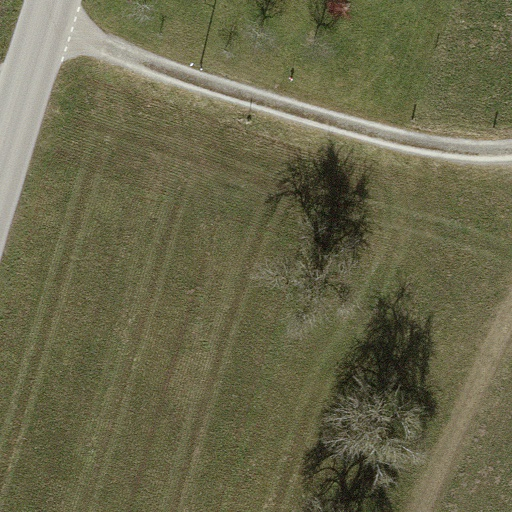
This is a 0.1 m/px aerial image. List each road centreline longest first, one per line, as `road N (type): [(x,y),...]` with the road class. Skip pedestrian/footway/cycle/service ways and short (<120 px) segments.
road 1 (track): [(511,153),(405,142),(43,32)]
road 2 (track): [(420,511),(511,313)]
road 3 (tertiary): [(0,172),(52,0)]
